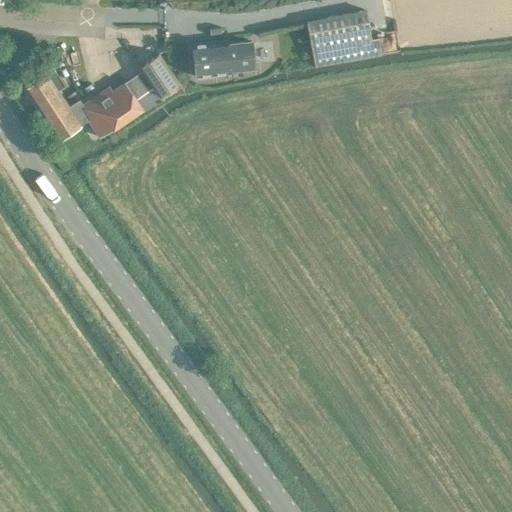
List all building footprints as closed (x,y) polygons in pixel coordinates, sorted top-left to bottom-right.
[(364,10),(305,21),(306,25),(314,65),(380,54),(377,36),(370,38),(364,10)] [(396,29),(379,33),(384,52),(401,48),(396,29)] [(192,44),(195,75),(198,75),(198,77),(212,76),(212,74),(229,72),(229,69),(252,66),(250,41),(226,43),(226,40),(192,44)] [(109,86),(92,97),(112,127),(141,107),(135,97),(152,86),(158,96),(178,82),(158,53),(138,66),(141,70),(124,82),(112,90),(109,86)] [(24,89),(40,114),(64,99),(57,90),(64,86),(53,70),(24,89)] [(64,99),(40,114),(57,139),(87,119),(99,136),(112,127),(92,97),(79,106),(76,101),(68,106),(64,99)]
